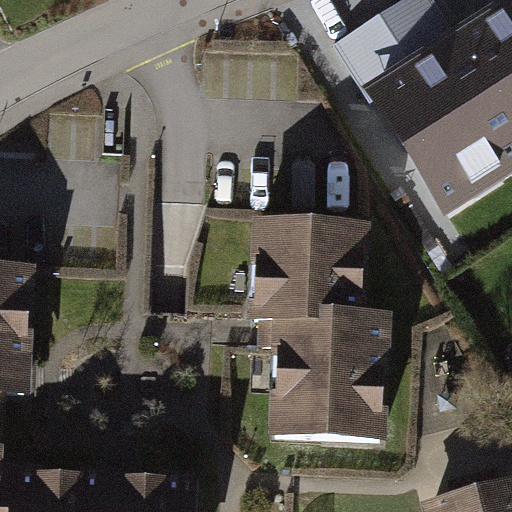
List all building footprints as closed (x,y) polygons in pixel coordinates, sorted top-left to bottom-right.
[(431,0),(410,0),(334,49),(370,105),(375,102),(443,207),(467,192),(458,178),(489,159),(497,172),(511,162),(511,14),(462,47),(431,0)] [(363,231),(260,228),(259,272),(270,272),(269,301),(256,301),(255,322),(263,322),(263,347),(279,348),(279,362),(291,363),(290,392),(277,391),(276,439),(380,442),(383,320),(360,319),(363,231)] [(29,274),(0,272),(0,387),(26,388),(29,274)] [(0,387),(0,395),(25,396),(26,388),(0,387)] [(192,511),(193,484),(136,482),(136,464),(103,463),(102,481),(0,477),(0,511),(192,511)] [(511,511),(511,488),(433,509),(433,511),(511,511)]
